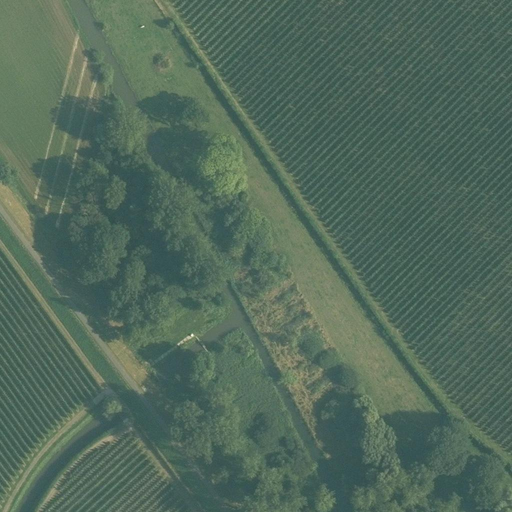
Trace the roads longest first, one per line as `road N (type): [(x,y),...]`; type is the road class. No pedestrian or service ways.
road 1 (residential): [(0,208),(226,511)]
road 2 (track): [(41,511),(80,458),(131,427),(196,511)]
road 3 (track): [(131,427),(113,394),(48,449),(1,511)]
road 4 (track): [(113,394),(0,241)]
